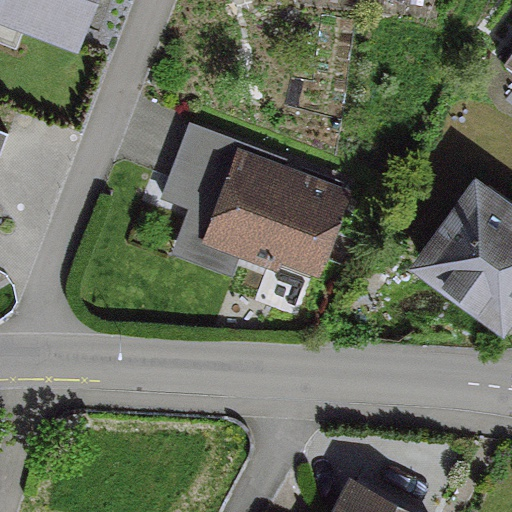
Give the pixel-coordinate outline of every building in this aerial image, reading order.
[(0,0),(0,10),(67,36),(80,0),(0,0)] [(511,45),(499,63),(511,71),(511,45)] [(312,265),(338,195),(235,156),(219,198),(165,177),(158,196),(212,217),(205,235),(270,260),(273,250),(312,265)] [(497,319),(511,297),(511,207),(508,204),(499,205),(473,186),(418,262),(497,319)] [(404,511),(350,483),(334,511),(404,511)]
